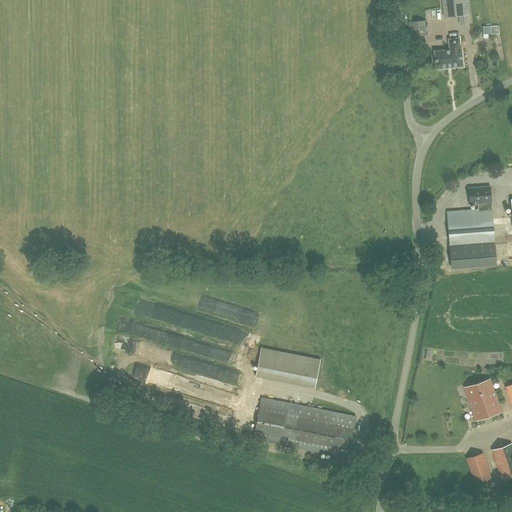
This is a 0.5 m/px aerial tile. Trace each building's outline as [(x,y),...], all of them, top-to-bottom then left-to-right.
[(443,0),(445,17),(459,15),(460,23),(464,22),(472,22),(471,14),(470,14),(468,0),(443,0)] [(427,34),(427,32),(426,20),(409,22),(411,36),(427,34)] [(459,38),(448,39),(449,50),(435,51),(434,51),(434,52),(435,68),(435,69),(436,69),(461,66),(461,67),(463,67),(462,66),(461,49),(461,48),(460,48),(459,38)] [(495,262),(494,248),(490,185),(468,187),(469,203),(478,203),(478,208),(446,211),(450,266),(495,262)] [(490,379),(464,388),(475,420),(500,412),(490,379)] [(262,399),(254,439),(348,457),(356,417),(262,399)] [(501,478),(511,474),(511,446),(511,444),(492,450),(501,478)] [(474,483),(491,477),(483,453),(466,458),(474,483)] [(511,483),(487,492),(492,506),(511,499),(511,483)]
